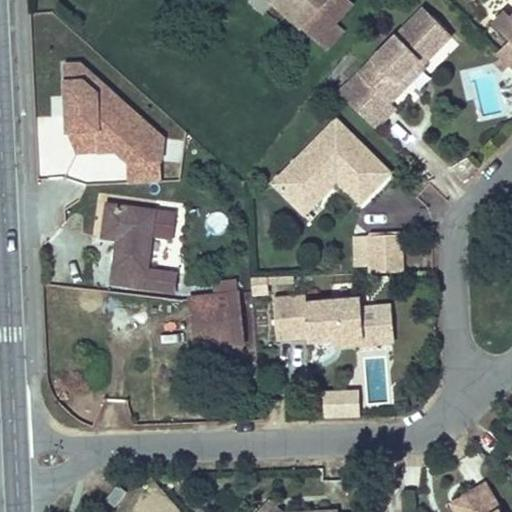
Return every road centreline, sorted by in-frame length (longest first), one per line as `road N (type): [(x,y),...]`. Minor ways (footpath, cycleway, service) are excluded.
road 1 (residential): [(15,456),(401,438),(473,400)]
road 2 (secondary): [(0,125),(15,456)]
road 3 (residential): [(511,165),(463,218),(455,239),(464,377)]
